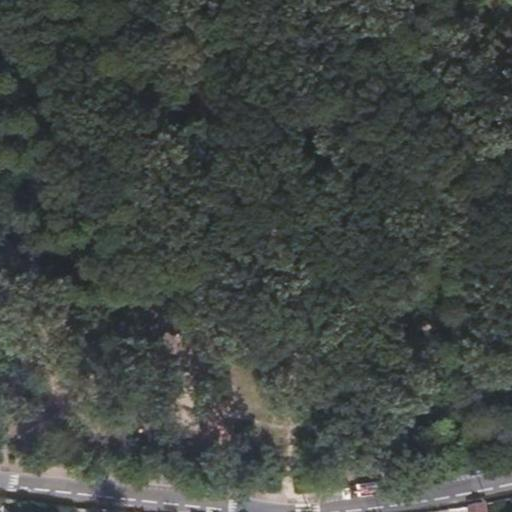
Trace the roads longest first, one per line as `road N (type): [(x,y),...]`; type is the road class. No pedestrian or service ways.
road 1 (residential): [(277,510),(0,483)]
road 2 (residential): [(511,481),(401,504),(277,510)]
